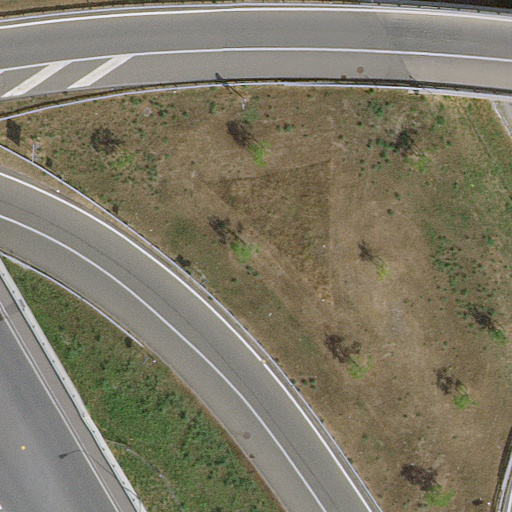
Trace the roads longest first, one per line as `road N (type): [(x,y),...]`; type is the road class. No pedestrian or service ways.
road 1 (motorway): [(0,52),(269,34),(511,44)]
road 2 (trunk): [(0,197),(96,247),(209,340),(272,412),(341,511)]
